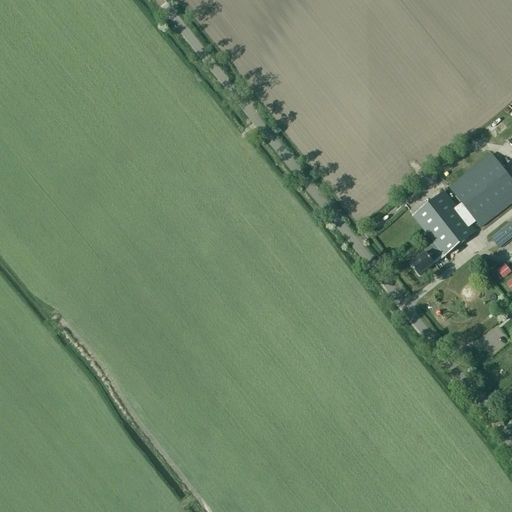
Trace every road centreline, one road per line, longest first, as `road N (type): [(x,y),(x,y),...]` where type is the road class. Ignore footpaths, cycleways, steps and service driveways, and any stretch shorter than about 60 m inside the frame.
road 1 (unclassified): [(158,0),(511,448)]
road 2 (track): [(209,511),(61,322)]
